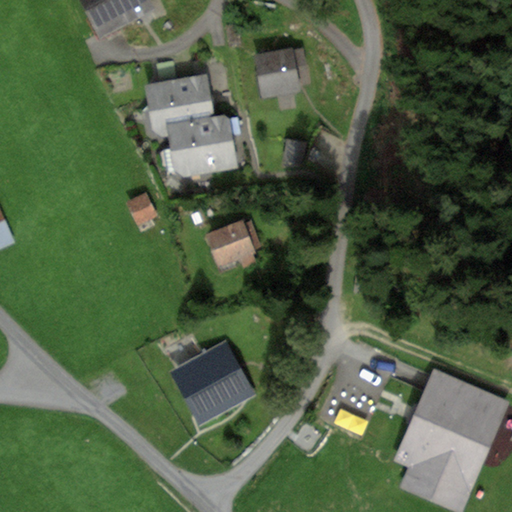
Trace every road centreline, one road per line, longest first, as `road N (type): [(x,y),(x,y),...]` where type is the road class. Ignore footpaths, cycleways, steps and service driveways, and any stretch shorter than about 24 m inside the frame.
road 1 (unclassified): [(207,504),(255,454),(304,383),(330,305),(333,230),(369,66),(361,0)]
road 2 (unclassified): [(53,377),(207,504)]
